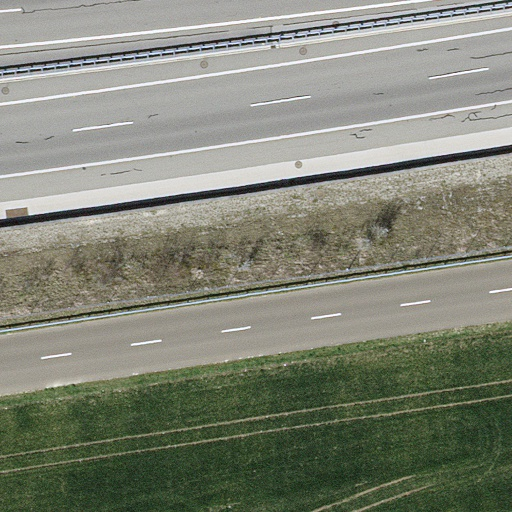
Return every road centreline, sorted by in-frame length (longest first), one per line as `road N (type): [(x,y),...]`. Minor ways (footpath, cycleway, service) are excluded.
road 1 (unclassified): [(511,289),(0,366)]
road 2 (motorway): [(0,139),(511,64)]
